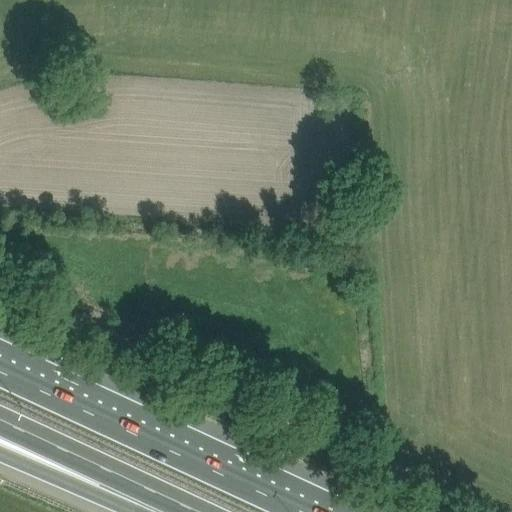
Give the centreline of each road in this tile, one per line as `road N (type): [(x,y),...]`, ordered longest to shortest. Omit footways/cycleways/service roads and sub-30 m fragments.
road 1 (track): [(0,285),(480,511)]
road 2 (motorway): [(300,511),(0,372)]
road 3 (motorway): [(0,419),(196,511)]
road 4 (motorway): [(0,448),(178,511)]
